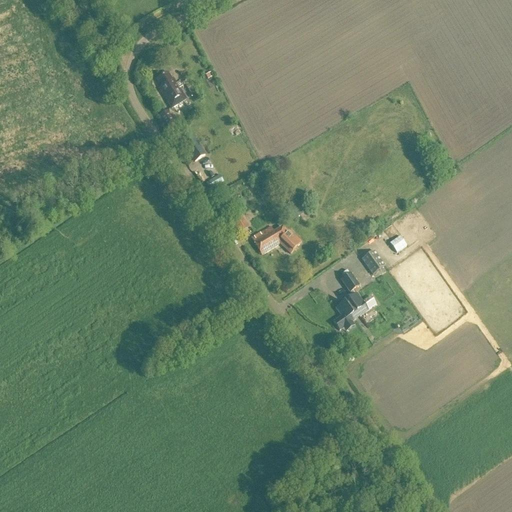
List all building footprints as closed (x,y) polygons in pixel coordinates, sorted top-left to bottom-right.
[(159,90),(169,106),(171,110),(186,101),(173,81),(171,82),(167,75),(156,81),(161,89),(159,90)] [(166,112),(159,116),(167,129),(174,125),(166,112)] [(175,140),(191,165),(201,160),(204,158),(188,132),(175,140)] [(295,221),(307,212),(300,203),(289,211),(295,221)] [(250,228),(241,214),(230,221),(239,235),(250,228)] [(261,257),(279,246),(289,255),(300,243),(292,236),(290,238),(281,228),(272,233),(269,228),(250,239),(261,257)] [(392,259),(381,244),(355,262),(366,278),(392,259)] [(353,298),(335,311),(341,319),(333,325),(339,334),(343,331),(350,332),(351,325),(377,307),(370,297),(362,302),(354,291),(359,287),(350,274),(340,281),(350,295),(350,294),(353,298)]
